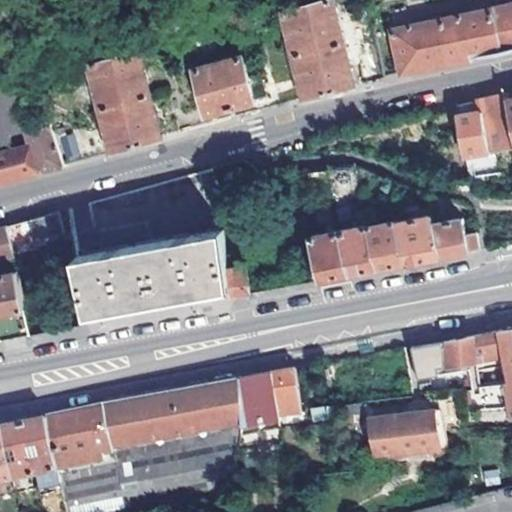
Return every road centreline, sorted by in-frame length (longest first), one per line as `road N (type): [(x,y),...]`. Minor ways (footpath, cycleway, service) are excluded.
road 1 (residential): [(511,82),(457,80),(0,204)]
road 2 (secondary): [(0,384),(511,285)]
